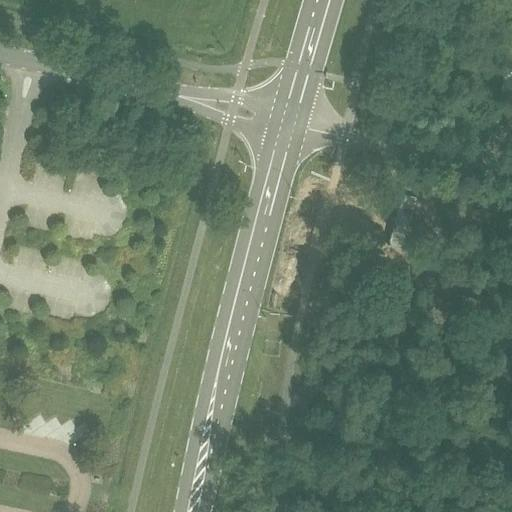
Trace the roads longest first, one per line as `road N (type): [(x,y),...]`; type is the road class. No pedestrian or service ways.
road 1 (secondary): [(192,511),(286,126)]
road 2 (tertiary): [(286,126),(0,48)]
road 3 (unclassified): [(511,172),(286,126)]
road 4 (secondary): [(286,126),(324,0)]
